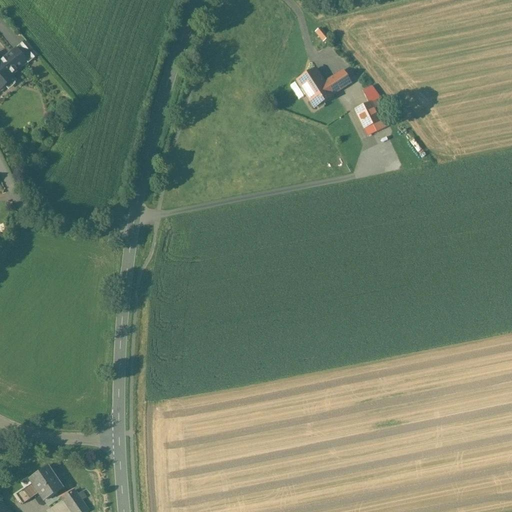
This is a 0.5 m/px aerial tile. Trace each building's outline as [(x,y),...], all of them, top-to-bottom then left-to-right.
[(325,27),(318,32),(325,42),(332,38),(325,27)] [(36,56),(25,43),(16,50),(26,63),(27,64),(36,56)] [(26,63),(16,50),(12,54),(22,66),(26,63)] [(12,54),(0,63),(10,76),(22,66),(12,54)] [(0,63),(0,90),(13,79),(10,76),(0,63)] [(324,84),(315,70),(297,81),(314,108),(332,97),(331,95),(337,91),(330,80),(324,84)] [(343,72),(330,80),(337,91),(350,83),(343,72)] [(370,103),(355,110),(364,129),(372,125),(376,133),(383,129),(370,103)] [(47,468),(29,480),(32,484),(16,495),(22,505),(39,494),(44,501),(62,490),(47,468)] [(74,491),(62,499),(71,511),(84,511),(87,510),(74,491)] [(10,511),(1,503),(0,504),(0,511),(10,511)]
